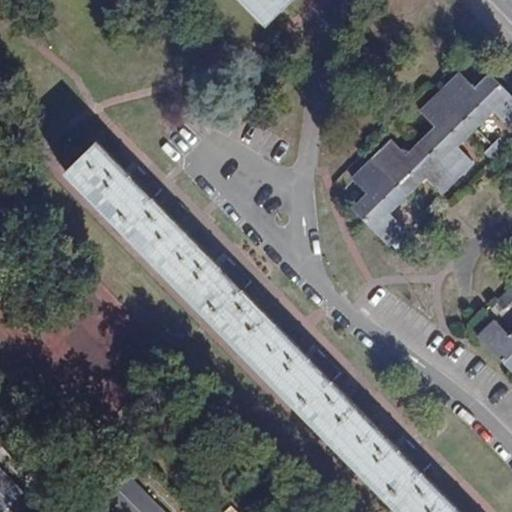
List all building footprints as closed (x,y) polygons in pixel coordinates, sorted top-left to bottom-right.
[(243,0),(266,24),(289,0),(243,0)] [(392,138),(352,177),(367,192),(352,207),(390,245),(407,229),(391,212),(426,177),(443,193),(475,162),(459,144),(495,111),(511,127),(511,125),(511,94),(490,71),(475,87),(460,72),(421,109),(435,124),(406,152),(392,138)] [(508,143),(501,136),(485,153),(493,161),(509,145),(508,143)] [(138,163),(130,172),(97,139),(65,171),(400,511),(465,511),(424,470),(431,462),(409,439),(401,447),(335,380),(342,371),(319,347),(310,356),(244,289),(252,280),(230,257),(221,264),(155,197),(162,188),(138,163)] [(424,227),(440,212),(433,204),(417,219),(424,227)] [(511,286),(497,300),(505,308),(511,301),(511,286)] [(511,332),(510,334),(495,318),(478,334),(511,369),(511,332)] [(0,503),(20,485),(0,464),(0,503)] [(101,495),(118,511),(168,511),(127,470),(101,495)] [(0,511),(1,511),(24,489),(20,485),(0,503),(0,511)]
